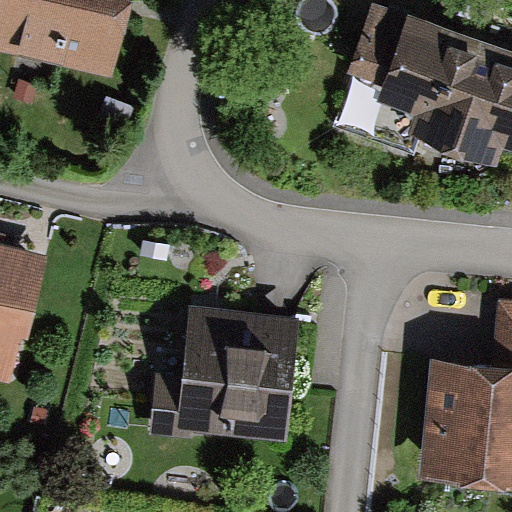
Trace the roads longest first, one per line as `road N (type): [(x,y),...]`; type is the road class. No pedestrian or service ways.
road 1 (residential): [(369,245),(270,236),(220,199),(170,124),(194,0)]
road 2 (residential): [(369,245),(340,511)]
road 3 (residential): [(511,259),(369,245)]
